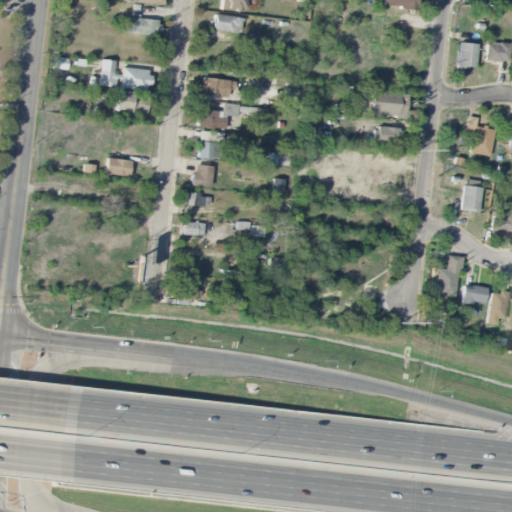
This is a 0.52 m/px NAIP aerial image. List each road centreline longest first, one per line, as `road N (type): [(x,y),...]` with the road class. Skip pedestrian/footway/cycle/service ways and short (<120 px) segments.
road 1 (motorway): [(59,462),(511,510)]
road 2 (motorway): [(511,460),(64,410)]
road 3 (residential): [(444,0),(420,229),(404,304)]
road 4 (residential): [(185,0),(155,277)]
road 5 (motorway): [(511,425),(294,372)]
road 6 (secondary): [(36,0),(9,215)]
road 7 (motorway): [(96,346),(54,363),(40,381),(29,484),(42,511)]
road 8 (secondary): [(8,336),(9,215)]
